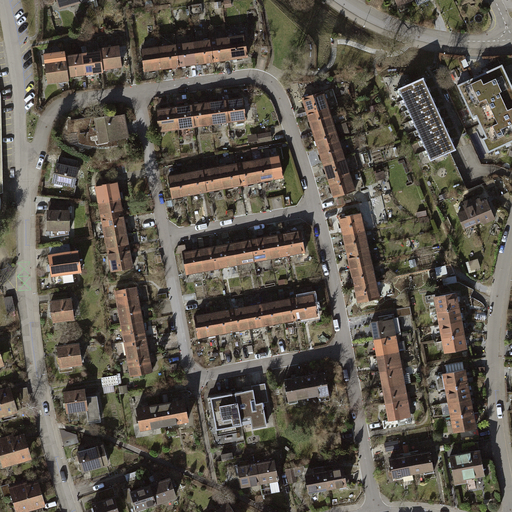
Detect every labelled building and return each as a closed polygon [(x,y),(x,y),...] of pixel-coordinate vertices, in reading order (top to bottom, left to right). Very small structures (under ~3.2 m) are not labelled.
[(56,0),(60,9),(80,3),(79,0),(56,0)] [(245,33),(228,36),(232,60),(249,58),(245,33)] [(228,36),(211,39),(215,63),(232,60),(228,36)] [(211,39),(193,41),(197,66),(215,63),(211,39)] [(193,41),(176,44),(180,69),(197,66),(193,41)] [(176,44),(159,47),(163,71),(180,69),(176,44)] [(101,51),(103,69),(122,67),(120,45),(100,48),(101,51)] [(159,47),(141,50),(145,74),(163,71),(159,47)] [(83,53),(85,75),(103,73),(103,69),(101,51),(83,53)] [(66,59),(68,77),(85,75),(83,53),(65,55),(66,59)] [(66,59),(44,61),(47,84),(69,82),(68,77),(66,59)] [(480,64),(470,60),(468,65),(478,69),(480,64)] [(492,100),(511,90),(511,82),(504,65),(481,75),(492,100)] [(468,111),(492,100),(481,75),(457,87),(468,111)] [(401,89),(406,99),(429,87),(424,77),(401,89)] [(406,99),(410,110),(434,98),(429,87),(406,99)] [(303,97),(308,114),(331,107),(325,90),(303,97)] [(468,111),(478,131),(501,120),(511,114),(511,90),(492,100),(468,111)] [(226,97),(229,122),(246,120),(242,95),(226,97)] [(209,99),(212,124),(229,122),(226,97),(209,99)] [(410,110),(415,120),(439,108),(434,98),(410,110)] [(192,101),(196,127),(212,124),(209,99),(192,101)] [(176,104),(179,129),(196,127),(192,101),(176,104)] [(159,106),(162,131),(179,129),(176,104),(159,106)] [(308,114),(314,130),(336,123),(331,107),(308,114)] [(415,120),(420,130),(443,118),(439,108),(415,120)] [(126,113),(68,122),(71,144),(83,143),(90,145),(102,149),(119,146),(118,139),(129,138),(126,113)] [(511,114),(501,120),(511,142),(511,141),(511,114)] [(420,130),(424,141),(448,129),(443,118),(420,130)] [(488,153),(511,142),(501,120),(478,131),(488,153)] [(314,130),(319,147),(341,140),(336,123),(314,130)] [(424,141),(429,151),(453,139),(448,129),(424,141)] [(271,130),(250,134),(252,143),(273,139),(271,130)] [(429,151),(434,161),(437,160),(451,153),(458,150),(453,139),(429,151)] [(319,147),(325,163),(347,156),(341,140),(319,147)] [(468,190),(451,153),(437,160),(453,196),(468,190)] [(325,163),(330,180),(352,173),(347,156),(325,163)] [(52,183),(74,187),(79,160),(61,157),(60,164),(56,163),(52,183)] [(253,160),(257,183),(274,180),(269,157),(253,160)] [(236,163),(240,186),(257,183),(253,160),(236,163)] [(219,166),(224,189),(240,186),(236,163),(219,166)] [(202,169),(207,192),(224,189),(219,166),(202,169)] [(186,172),(190,195),(207,192),(202,169),(186,172)] [(169,176),(173,199),(190,195),(186,172),(169,176)] [(330,180),(335,196),(358,189),(352,173),(330,180)] [(122,182),(96,187),(99,204),(125,199),(122,182)] [(459,212),(467,227),(480,220),(483,225),(497,218),(487,198),(482,201),(480,198),(464,206),(466,209),(459,212)] [(125,199),(99,204),(102,221),(128,217),(125,199)] [(60,231),(70,231),(69,200),(50,201),(50,209),(48,209),(48,232),(51,232),(51,240),(60,240),(60,231)] [(341,217),(345,234),(366,230),(362,213),(341,217)] [(128,217),(102,221),(105,239),(131,234),(128,217)] [(285,233),(289,255),(306,252),(302,230),(285,233)] [(345,234),(349,251),(370,247),(366,230),(345,234)] [(395,232),(388,234),(390,241),(396,239),(395,232)] [(268,236),(272,259),(289,255),(285,233),(268,236)] [(131,234),(105,239),(108,256),(134,251),(131,234)] [(250,240),(255,262),(272,259),(268,236),(250,240)] [(233,243),(237,265),(255,262),(250,240),(233,243)] [(216,246),(220,268),(237,265),(233,243),(216,246)] [(52,273),(52,276),(55,275),(57,284),(75,281),(74,273),(82,272),(79,249),(71,251),(70,245),(51,247),(52,253),(49,253),(49,256),(43,257),(45,274),(52,273)] [(182,253),(186,275),(203,271),(199,249),(187,251),(185,245),(180,246),(176,252),(176,254),(182,253)] [(199,249),(203,271),(220,268),(216,246),(199,249)] [(349,251),(352,268),(373,264),(370,247),(349,251)] [(134,251),(108,256),(111,273),(137,269),(134,251)] [(352,268),(356,285),(377,281),(373,264),(352,268)] [(356,285),(360,302),(381,298),(377,281),(356,285)] [(479,287),(468,283),(465,290),(477,294),(479,287)] [(138,285),(113,290),(116,307),(142,303),(138,285)] [(315,292),(297,295),(302,318),(319,314),(315,292)] [(435,297),(437,311),(460,307),(458,293),(435,297)] [(14,295),(5,297),(10,312),(18,310),(14,295)] [(297,295),(280,298),(285,321),(302,318),(297,295)] [(49,300),(54,328),(66,327),(65,320),(76,318),(72,296),(49,300)] [(280,298),(263,302),(267,325),(285,321),(280,298)] [(263,302),(246,305),(250,328),(267,325),(263,302)] [(116,307),(119,324),(145,320),(142,303),(116,307)] [(246,305),(228,308),(233,331),(250,328),(246,305)] [(398,316),(412,313),(411,305),(397,308),(398,316)] [(437,311),(440,325),(463,320),(460,307),(437,311)] [(228,308),(211,312),(216,335),(233,331),(228,308)] [(211,312),(194,315),(198,338),(216,335),(211,312)] [(370,323),(373,339),(401,334),(398,317),(395,318),(394,314),(379,317),(380,321),(370,323)] [(119,324),(122,341),(148,337),(145,320),(119,324)] [(440,325),(442,338),(465,334),(463,320),(440,325)] [(373,339),(376,355),(401,351),(399,339),(402,338),(401,334),(373,339)] [(442,338),(445,352),(468,348),(465,334),(442,338)] [(122,341),(126,358),(151,353),(148,337),(122,341)] [(56,345),(61,373),(74,371),(73,366),(84,365),(80,341),(56,345)] [(376,355),(379,371),(407,366),(406,361),(403,362),(401,351),(376,355)] [(126,358),(129,375),(154,370),(151,353),(126,358)] [(379,371),(382,387),(407,383),(405,371),(408,371),(407,366),(379,371)] [(444,374),(446,388),(470,384),(467,370),(444,374)] [(326,371),(305,375),(309,397),(319,395),(320,402),(331,400),(326,371)] [(102,386),(119,384),(117,374),(101,377),(102,386)] [(305,375),(285,379),(289,405),(299,403),(298,399),(309,397),(305,375)] [(253,389),(236,393),(240,417),(250,415),(252,428),(267,425),(262,400),(265,400),(262,383),(252,385),(253,389)] [(382,387),(385,403),(413,398),(411,391),(409,392),(407,383),(382,387)] [(120,386),(121,393),(131,391),(130,384),(120,386)] [(446,388),(449,403),(473,398),(470,384),(446,388)] [(1,388),(0,387),(0,419),(2,419),(4,423),(21,418),(12,388),(2,391),(1,388)] [(63,391),(67,413),(88,410),(89,421),(102,419),(98,395),(87,397),(85,387),(63,391)] [(234,393),(211,398),(212,402),(216,429),(242,424),(240,417),(236,393),(234,393)] [(161,402),(166,426),(190,421),(186,397),(161,402)] [(382,420),(383,429),(399,426),(398,418),(413,415),(411,402),(413,402),(413,398),(385,403),(388,419),(382,420)] [(449,403),(452,417),(475,413),(473,398),(449,403)] [(137,407),(142,431),(166,426),(161,402),(137,407)] [(452,417),(454,431),(478,427),(475,413),(452,417)] [(344,445),(341,432),(324,436),(327,449),(344,445)] [(13,433),(0,436),(0,454),(4,468),(33,459),(25,433),(14,436),(13,433)] [(386,443),(387,450),(402,448),(401,440),(386,443)] [(77,450),(84,473),(111,465),(104,442),(77,450)] [(465,451),(449,454),(454,483),(475,480),(474,477),(486,475),(481,442),(464,445),(465,451)] [(432,450),(411,453),(414,473),(426,471),(427,474),(436,472),(432,450)] [(411,453),(389,457),(393,479),(404,477),(404,475),(414,473),(411,453)] [(238,466),(242,487),(261,483),(257,463),(251,464),(250,459),(242,460),(243,465),(238,466)] [(257,463),(261,483),(263,494),(282,491),(276,459),(257,463)] [(145,468),(126,474),(129,483),(148,476),(145,468)] [(295,468),(286,469),(289,482),(297,481),(295,468)] [(325,471),(328,488),(347,484),(346,484),(345,476),(344,468),(325,471)] [(306,474),(309,491),(328,488),(325,471),(318,472),(306,474)] [(151,483),(159,505),(179,498),(171,476),(151,483)] [(27,480),(9,486),(17,511),(28,511),(47,506),(39,480),(29,484),(27,480)] [(131,490),(139,511),(159,505),(151,483),(131,490)] [(93,503),(95,511),(120,511),(115,496),(93,503)] [(235,511),(229,503),(214,511),(235,511)]
